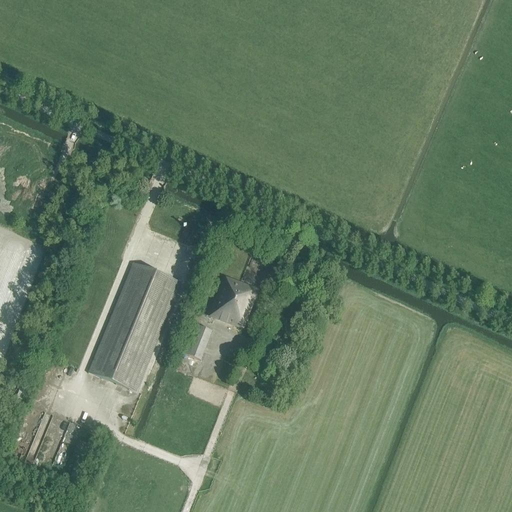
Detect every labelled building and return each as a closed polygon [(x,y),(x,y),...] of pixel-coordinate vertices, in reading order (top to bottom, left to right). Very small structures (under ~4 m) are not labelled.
[(113,207),(106,203),(95,225),(104,230),(107,223),(106,222),(113,207)] [(88,375),(137,395),(181,286),(133,266),(88,375)] [(251,310),(248,309),(255,291),(225,279),(210,318),(243,330),(251,310)] [(213,333),(192,325),(181,354),(201,362),(213,333)] [(86,458),(76,454),(73,463),(74,463),(69,478),(70,479),(66,488),(74,491),(86,458)]
